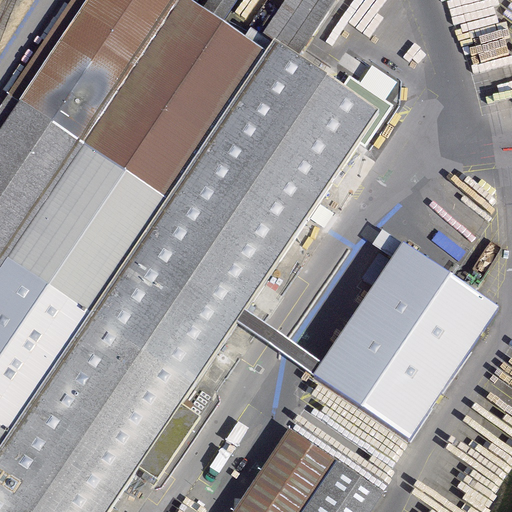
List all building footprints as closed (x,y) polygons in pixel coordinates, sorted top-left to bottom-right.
[(91,0),(0,133),(0,511),(102,511),(234,320),(243,307),(372,119),(196,0),(91,0)] [(500,306),(402,240),(321,361),(311,375),(409,441),(500,306)] [(311,375),(321,361),(243,307),(234,320),(311,375)] [(387,470),(407,442),(320,383),(301,411),(387,470)] [(373,511),(387,492),(290,428),(233,511),(373,511)]
